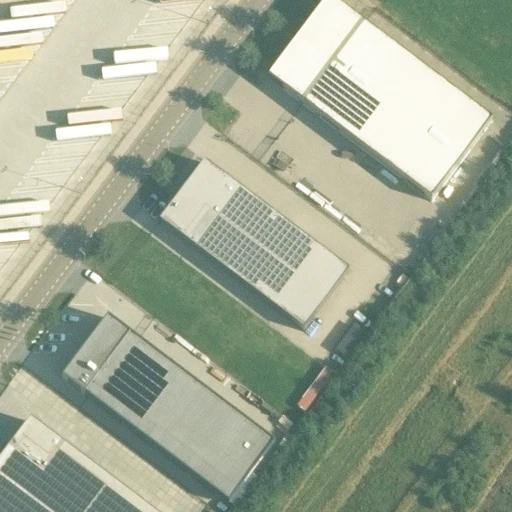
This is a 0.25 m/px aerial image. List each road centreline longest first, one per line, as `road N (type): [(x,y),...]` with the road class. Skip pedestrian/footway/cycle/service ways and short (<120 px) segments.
road 1 (unclassified): [(259,0),(0,343)]
road 2 (track): [(309,511),(511,240)]
